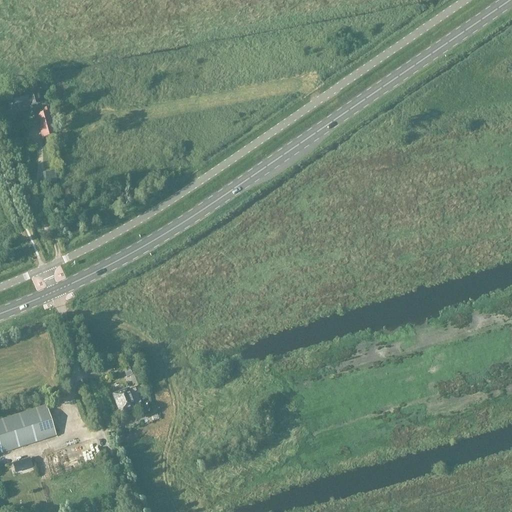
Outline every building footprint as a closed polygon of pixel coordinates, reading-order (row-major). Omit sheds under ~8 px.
[(25,98),(8,103),(11,112),(40,104),(37,92),(25,95),(25,98)] [(35,116),(41,139),(55,135),(49,112),(50,112),(49,108),(44,109),(45,113),(35,116)] [(43,173),(44,184),(56,183),(55,172),(43,173)] [(130,377),(133,386),(140,383),(132,361),(121,366),(126,379),(130,377)] [(128,389),(111,396),(119,415),(135,409),(134,406),(140,403),(134,389),(129,392),(128,389)] [(45,406),(1,421),(0,420),(0,453),(55,436),(45,406)] [(80,447),(65,450),(66,457),(92,453),(91,442),(80,444),(80,447)] [(50,454),(44,457),(50,471),(56,468),(50,454)]
